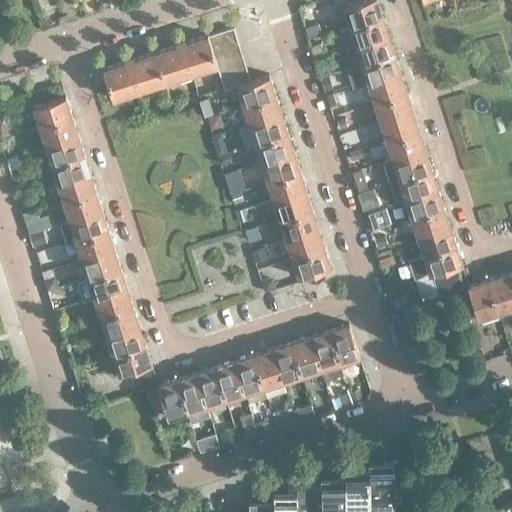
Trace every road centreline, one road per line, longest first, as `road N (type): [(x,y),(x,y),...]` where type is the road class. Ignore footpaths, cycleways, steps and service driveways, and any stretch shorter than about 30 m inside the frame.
road 1 (unclassified): [(371,297),(169,356),(71,41)]
road 2 (unclassified): [(95,510),(412,409)]
road 3 (residential): [(95,510),(0,208)]
road 4 (unclassified): [(371,297),(273,0)]
road 5 (unclassified): [(511,253),(482,262),(400,0)]
road 6 (unclassified): [(71,41),(209,0)]
